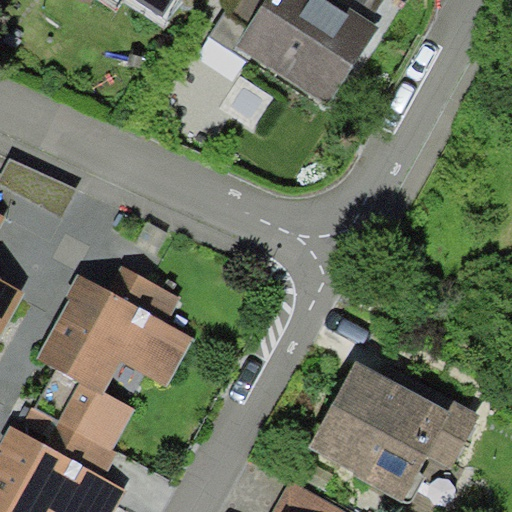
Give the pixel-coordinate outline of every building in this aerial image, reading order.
[(178,0),(140,0),(167,18),(178,0)] [(383,33),(332,0),(266,0),(233,52),(329,115),(383,33)] [(76,384),(57,421),(114,450),(133,413),(105,399),(122,366),(167,389),(194,337),(170,326),(184,299),(125,269),(111,296),(77,279),(34,363),(76,384)] [(0,335),(25,290),(0,276),(0,335)] [(459,424),(360,367),(312,450),(411,506),(459,424)] [(10,425),(0,442),(0,511),(113,511),(124,493),(100,480),(114,450),(57,421),(45,444),(10,425)] [(335,511),(286,486),(272,511),(335,511)]
